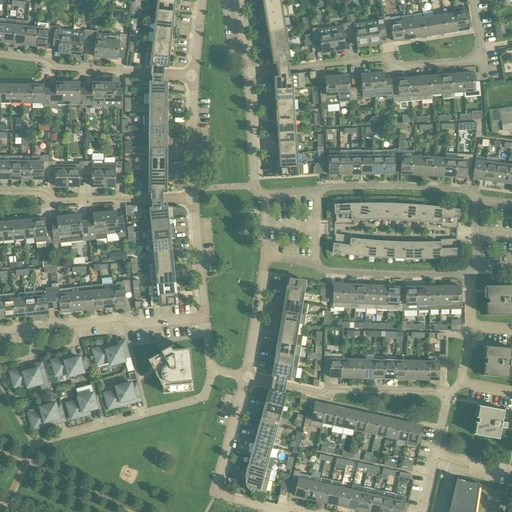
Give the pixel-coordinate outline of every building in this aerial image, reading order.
[(174,2),(158,0),(157,11),(174,13),(174,6),(173,6),(174,2)] [(280,0),(264,0),(265,2),(264,2),(265,9),(281,6),(280,0)] [(282,7),(281,6),(265,9),(266,15),(267,15),(268,19),(283,17),(288,16),(286,6),(282,7)] [(469,28),(467,22),(470,21),(469,12),(466,12),(465,7),(454,9),(455,14),(458,31),(469,29),(469,28)] [(174,13),(157,11),(156,22),(171,23),(172,19),(173,19),(174,13)] [(455,14),(444,16),(447,33),(458,31),(455,14)] [(354,25),(354,23),(355,23),(353,15),(346,16),(348,23),(350,36),(356,35),(358,46),(357,46),(357,47),(369,45),(366,23),(354,25)] [(401,17),(402,23),(404,39),(415,38),(413,21),(412,15),(401,17)] [(447,33),(444,16),(434,18),(436,34),(447,33)] [(283,17),(268,19),(268,24),(267,24),(268,30),(285,28),(283,17)] [(390,17),(383,18),(385,30),(391,29),(393,41),(404,39),(402,23),(401,17),(390,19),(390,17)] [(377,22),(366,23),(369,45),(382,43),(382,42),(381,43),(380,36),(386,35),(385,30),(383,18),(377,19),(377,22)] [(434,18),(423,19),(426,36),(436,34),(434,18)] [(426,36),(423,19),(413,21),(415,38),(426,36)] [(17,21),(6,20),(3,42),(14,43),(16,26),(17,21)] [(171,23),(156,22),(155,32),(171,34),(172,27),(171,27),(171,23)] [(38,23),(37,29),(35,46),(47,47),(47,46),(47,39),(54,39),(55,27),(49,26),(49,24),(38,23)] [(350,36),(348,23),(341,24),(342,27),(330,29),(334,51),(346,49),(346,48),(345,48),(343,37),(350,36)] [(16,26),(14,43),(25,44),(27,28),(16,26)] [(55,27),(54,39),(53,45),(59,45),(59,52),(58,52),(70,54),(73,32),(61,31),(62,28),(55,27)] [(37,29),(27,28),(25,44),(35,46),(37,29)] [(285,28),(268,30),(269,37),(270,36),(271,41),(287,38),(285,28)] [(334,51),(330,29),(319,31),(318,28),(312,29),(314,41),(320,40),(322,52),(322,53),(334,51)] [(73,32),(70,54),(83,55),(83,54),(82,54),(83,43),(89,43),(91,31),(84,30),(84,33),(73,32)] [(91,31),(89,43),(96,44),(94,56),(106,58),(108,36),(97,35),(97,32),(91,31)] [(155,32),(154,43),(169,45),(170,40),(171,41),(171,34),(155,32)] [(120,37),(108,36),(106,58),(118,59),(118,58),(119,47),(125,47),(127,35),(120,34),(120,37)] [(287,38),(271,41),(272,45),(271,45),(272,51),(288,49),(287,38)] [(154,43),(152,54),(169,55),(170,49),(169,49),(169,45),(154,43)] [(288,49),(272,51),(273,58),(274,58),(274,60),(274,63),(278,62),(279,70),(288,69),(287,60),(290,60),(288,49)] [(169,55),(152,54),(151,65),(154,65),(153,74),(165,75),(166,67),(167,67),(168,64),(167,64),(167,62),(168,62),(169,55)] [(279,70),(280,78),(276,78),(276,81),(277,83),(276,83),(276,89),(293,89),(292,77),(289,78),(288,69),(279,70)] [(391,79),(385,80),(385,74),(385,73),(373,74),(375,96),(386,95),(386,98),(393,98),(392,85),(391,79)] [(153,74),(153,82),(153,83),(150,83),(150,94),(167,94),(167,87),(166,87),(166,85),(166,82),(165,82),(165,75),(153,74)] [(362,88),(356,88),(357,101),(363,100),(363,97),(375,96),(373,74),(361,75),(361,76),(362,88)] [(474,74),(463,75),(464,91),(465,98),(480,96),(479,82),(474,83),(474,74),(475,74),(474,74)] [(464,91),(463,75),(452,76),(453,92),(464,91)] [(357,101),(356,88),(350,88),(349,77),(350,77),(350,76),(337,77),(339,103),(352,102),(352,101),(357,101)] [(443,93),(441,76),(430,77),(432,94),(443,93)] [(453,92),(452,76),(441,76),(443,93),(443,99),(454,98),(453,92)] [(339,103),(337,77),(325,78),(325,79),(326,90),(320,91),(321,109),(328,108),(328,105),(339,105),(339,103)] [(430,77),(420,78),(421,101),(432,100),(432,94),(430,77)] [(420,78),(409,79),(411,102),(421,101),(420,78)] [(396,103),(411,102),(409,79),(397,80),(398,80),(398,85),(392,85),(393,98),(393,103),(396,103)] [(50,90),(50,108),(56,108),(56,105),(68,105),(68,83),(67,83),(67,82),(58,82),(58,83),(56,83),(56,84),(56,90),(50,90)] [(70,83),(68,83),(68,105),(79,105),(79,108),(86,108),(86,90),(80,90),(80,84),(81,84),(81,83),(78,83),(78,82),(70,82),(70,83)] [(92,90),(86,90),(86,113),(90,113),(90,108),(92,108),(92,109),(104,109),(104,105),(104,83),(103,83),(94,83),(92,83),(92,84),(92,90)] [(106,83),(104,83),(104,105),(116,105),(115,108),(122,108),(122,90),(116,90),(116,84),(117,84),(117,83),(114,83),(106,83)] [(11,85),(0,85),(0,102),(11,102),(11,85)] [(22,85),(11,85),(11,102),(22,102),(22,85)] [(33,85),(22,85),(22,102),(33,102),(33,85)] [(33,85),(33,102),(33,109),(44,109),(44,108),(50,108),(50,90),(44,90),(44,86),(45,86),(33,85)] [(293,89),(276,89),(276,96),(277,96),(278,100),(293,99),(293,89)] [(150,94),(150,104),(166,105),(166,100),(167,100),(167,94),(150,94)] [(497,98),(486,99),(488,124),(495,124),(496,133),(507,132),(505,107),(498,108),(497,98)] [(293,99),(278,100),(278,104),(277,104),(277,111),(294,110),(293,99)] [(166,105),(150,104),(150,115),(167,115),(167,109),(166,109),(166,105)] [(294,121),(294,110),(277,111),(278,118),(279,118),(279,122),(294,121)] [(150,115),(150,116),(144,116),(144,126),(150,126),(166,126),(166,122),(167,122),(167,115),(150,115)] [(294,121),(279,122),(279,126),(278,126),(278,133),(295,132),(294,121)] [(478,123),(458,124),(459,131),(476,130),(478,123)] [(150,126),(150,137),(167,137),(167,130),(166,130),(166,126),(150,126)] [(295,132),(278,133),(279,139),(280,139),(280,143),(296,142),(295,132)] [(167,137),(150,137),(150,148),(165,148),(165,144),(167,144),(167,137)] [(296,142),(280,143),(280,148),(279,148),(280,154),(296,153),(296,142)] [(402,161),(401,173),(400,173),(412,174),(413,157),(414,152),(405,151),(406,142),(399,142),(398,161),(402,161)] [(165,148),(150,148),(150,158),(166,159),(166,152),(165,152),(165,148)] [(329,155),(329,157),(329,173),(328,173),(328,174),(340,174),(340,151),(329,151),(329,155)] [(351,151),(340,151),(340,174),(351,174),(351,151)] [(362,151),(351,151),(351,174),(362,174),(362,157),(362,151)] [(372,151),(362,151),(362,157),(362,174),(373,174),(372,157),(372,151)] [(296,153),(280,154),(280,161),(281,161),(281,165),(297,164),(297,163),(296,153)] [(456,160),(457,154),(446,154),(446,160),(444,176),(455,177),(456,160)] [(457,160),(456,160),(455,177),(467,178),(467,177),(466,177),(467,168),(472,168),(473,156),(457,154),(457,160)] [(0,155),(0,178),(11,179),(11,162),(11,156),(0,155)] [(50,174),(50,161),(50,155),(43,155),(43,156),(32,156),(32,179),(44,179),(44,178),(43,178),(43,174),(50,174)] [(21,156),(11,156),(11,162),(11,179),(21,179),(21,156)] [(32,156),(21,156),(21,179),(32,179),(32,156)] [(383,157),(383,173),(395,173),(394,156),(383,157)] [(383,173),(383,157),(372,157),(373,174),(383,173)] [(424,158),(413,157),(412,174),(423,175),(424,158)] [(484,180),(495,181),(497,164),(498,158),(487,157),(486,163),(484,180)] [(150,158),(150,169),(165,169),(165,165),(166,165),(166,159),(150,158)] [(424,158),(423,175),(434,176),(435,159),(424,158)] [(435,159),(434,176),(444,176),(446,160),(435,159)] [(50,161),(50,174),(56,174),(56,186),(55,186),(58,186),(58,187),(66,187),(66,186),(68,186),(68,164),(56,164),(56,161),(50,161)] [(68,164),(68,186),(69,186),(69,187),(77,187),(77,186),(80,186),(79,186),(79,174),(86,174),(86,161),(79,161),(79,165),(68,164)] [(102,187),(104,187),(104,165),(104,161),(92,161),(92,162),(86,161),(86,174),(92,174),(92,186),(91,186),(94,186),(94,187),(102,187)] [(115,165),(104,165),(104,187),(105,187),(113,187),(116,187),(116,186),(115,186),(115,174),(122,174),(122,162),(115,162),(115,165)] [(484,180),(486,163),(475,162),(473,178),(472,178),(484,180)] [(297,164),(281,165),(281,168),(281,176),(290,176),(304,175),(303,163),(297,163),(297,164)] [(508,166),(497,164),(495,181),(506,183),(508,166)] [(150,169),(150,180),(166,180),(166,174),(165,174),(165,169),(150,169)] [(166,180),(150,180),(150,191),(152,191),(153,200),(165,199),(164,192),(166,192),(166,189),(165,189),(165,187),(166,187),(166,180)] [(143,210),(145,221),(152,220),(168,218),(167,212),(166,212),(166,210),(167,210),(167,207),(165,207),(165,199),(153,200),(153,209),(143,210)] [(352,213),(351,203),(351,204),(334,205),(335,214),(336,214),(341,214),(352,213)] [(361,220),(360,204),(351,204),(351,203),(352,213),(352,218),(352,221),(361,220)] [(369,220),(369,203),(360,204),(361,220),(369,220)] [(370,203),(369,203),(369,220),(379,220),(379,203),(370,203)] [(379,203),(379,220),(388,220),(388,203),(388,204),(379,203)] [(388,203),(388,220),(397,221),(397,204),(388,204),(388,203)] [(406,204),(397,204),(397,221),(406,221),(407,204),(406,204)] [(407,204),(406,221),(414,222),(416,205),(407,204)] [(425,206),(416,205),(414,222),(423,223),(425,205),(425,206)] [(425,205),(423,223),(432,223),(434,207),(425,206),(425,205)] [(443,208),(434,207),(432,223),(441,224),(441,222),(442,217),(443,207),(443,208)] [(444,207),(443,207),(442,217),(453,219),(458,219),(459,219),(460,210),(444,208),(444,207)] [(123,217),(117,217),(117,212),(115,212),(114,211),(106,212),(106,213),(105,213),(107,235),(118,234),(119,237),(125,236),(123,217)] [(94,220),(87,220),(88,227),(89,240),(107,238),(107,235),(105,213),(103,213),(103,212),(95,213),(95,214),(92,214),(92,215),(93,215),(94,220)] [(352,221),(352,218),(341,219),(341,214),(336,214),(336,216),(335,224),(352,223),(352,221)] [(70,216),(69,216),(71,238),(71,241),(89,240),(88,227),(87,220),(81,221),(81,216),(81,215),(79,216),(79,215),(70,216)] [(51,223),(52,231),(54,243),(71,241),(71,238),(69,216),(67,217),(67,216),(59,217),(57,218),(58,222),(51,223)] [(168,218),(152,220),(153,231),(168,229),(168,225),(169,225),(168,218)] [(45,219),(34,220),(35,237),(36,237),(36,243),(47,242),(47,244),(54,243),(52,231),(46,231),(45,220),(46,219),(45,219)] [(441,227),(457,229),(458,221),(458,219),(453,219),(452,223),(441,222),(441,224),(441,227)] [(34,220),(23,221),(24,238),(35,237),(34,220)] [(24,238),(23,221),(12,222),(14,239),(24,238)] [(14,239),(12,222),(2,223),(3,240),(14,239)] [(153,231),(147,232),(148,242),(170,240),(170,233),(169,233),(168,229),(153,231)] [(350,246),(351,238),(352,236),(335,234),(335,241),(335,243),(350,246)] [(351,238),(350,246),(349,256),(349,255),(358,256),(360,239),(351,238)] [(441,249),(456,248),(457,246),(457,238),(440,239),(440,242),(441,249)] [(360,239),(358,256),(367,257),(367,258),(369,240),(360,239)] [(171,246),(170,240),(148,242),(149,253),(155,252),(170,251),(170,246),(171,246)] [(378,241),(369,240),(367,258),(368,258),(368,257),(376,258),(378,241)] [(387,241),(378,241),(376,258),(385,258),(385,259),(386,259),(387,241)] [(396,242),(387,241),(386,259),(386,258),(395,259),(396,242)] [(405,242),(396,242),(395,259),(404,259),(404,260),(405,242)] [(414,242),(405,242),(404,260),(405,260),(405,259),(414,259),(414,242)] [(423,242),(414,242),(414,259),(422,259),(422,260),(423,260),(423,242)] [(432,259),(432,242),(423,242),(423,260),(423,259),(432,259)] [(440,242),(432,242),(432,259),(441,259),(441,260),(441,259),(441,249),(440,242)] [(350,246),(335,243),(334,243),(332,253),(349,255),(348,256),(349,256),(350,246)] [(457,248),(456,248),(441,249),(441,259),(442,259),(458,258),(457,248)] [(171,255),(170,251),(155,252),(156,263),(172,261),(172,255),(171,255)] [(156,263),(150,264),(151,274),(172,272),(172,268),(173,268),(172,261),(156,263)] [(173,276),(172,272),(151,274),(152,285),(174,283),(174,276),(173,276)] [(288,290),(304,292),(306,281),(298,280),(290,278),(288,286),(289,286),(288,290)] [(115,289),(113,290),(115,306),(126,305),(125,293),(131,292),(130,280),(123,280),(122,282),(117,283),(114,286),(115,289)] [(175,289),(174,283),(152,285),(153,296),(174,294),(174,289),(175,289)] [(59,289),(58,287),(58,284),(52,285),(52,288),(54,308),(60,307),(61,311),(60,311),(60,312),(72,311),(70,288),(59,289)] [(115,306),(113,290),(112,284),(102,285),(104,307),(115,306)] [(104,307),(102,285),(91,286),(92,292),(93,308),(104,307)] [(334,285),(333,302),(333,308),(344,308),(345,285),(333,285),(334,285)] [(345,285),(344,308),(355,309),(356,286),(345,285)] [(511,285),(486,286),(486,287),(489,287),(489,298),(486,298),(486,299),(489,299),(489,303),(486,303),(486,304),(489,304),(490,315),(486,315),(486,316),(511,314),(511,285)] [(367,286),(356,286),(355,309),(366,309),(367,286)] [(367,286),(366,309),(376,310),(377,287),(367,286)] [(82,310),(81,293),(80,287),(70,288),(72,311),(82,310)] [(388,287),(377,287),(376,310),(387,310),(388,287)] [(388,287),(387,310),(402,311),(403,305),(399,305),(399,289),(400,289),(400,288),(388,287)] [(440,310),(439,287),(428,288),(429,304),(429,310),(440,310)] [(450,310),(450,287),(439,287),(440,310),(450,310)] [(461,310),(461,304),(461,287),(450,287),(450,310),(461,310)] [(46,290),(35,291),(37,314),(49,313),(49,312),(48,312),(48,308),(54,308),(52,288),(46,288),(46,290)] [(418,305),(417,288),(406,288),(406,289),(407,305),(418,305)] [(418,305),(418,311),(429,310),(429,304),(428,288),(417,288),(418,305)] [(287,294),(286,300),(302,303),(304,292),(288,290),(288,294),(287,294)] [(37,314),(35,291),(24,292),(26,315),(37,314)] [(24,292),(19,293),(17,295),(17,298),(14,298),(16,316),(26,315),(24,292)] [(93,308),(92,292),(81,293),(82,310),(93,308)] [(14,298),(13,293),(3,294),(5,317),(16,316),(14,298)] [(175,297),(174,294),(153,296),(154,307),(160,306),(168,306),(176,305),(175,297)] [(285,307),(285,311),(306,314),(308,304),(302,303),(286,300),(284,307),(285,307)] [(403,310),(404,320),(414,319),(414,310),(403,310)] [(282,321),(298,324),(304,325),(306,314),(285,311),(284,315),(283,315),(282,321)] [(298,324),(282,321),(281,328),(282,328),(281,332),(297,335),(298,324)] [(279,336),(278,343),(301,346),(303,336),(297,335),(281,332),(280,336),(279,336)] [(301,346),(278,343),(277,349),(278,349),(278,353),(293,356),(299,357),(301,346)] [(129,357),(128,352),(123,353),(121,346),(110,349),(110,346),(93,350),(97,365),(109,362),(110,365),(125,361),(124,358),(129,357)] [(485,346),(485,347),(488,347),(487,358),(484,358),(484,359),(487,359),(487,363),(484,363),(487,364),(486,375),(483,375),(509,378),(510,369),(510,366),(511,366),(511,348),(485,346)] [(161,351),(162,353),(149,360),(163,386),(192,383),(189,350),(172,351),(173,353),(170,354),(167,349),(169,348),(169,347),(161,351)] [(330,375),(330,376),(329,376),(329,377),(341,377),(342,355),(331,354),(331,352),(324,352),(324,374),(330,375)] [(276,357),(275,364),(291,367),(293,356),(278,353),(277,358),(276,357)] [(428,362),(428,379),(439,379),(439,367),(445,367),(446,355),(439,354),(439,356),(428,356),(428,362)] [(342,355),(341,377),(352,377),(352,360),(342,360),(342,355)] [(85,358),(80,360),(80,357),(69,360),(68,357),(52,361),(56,376),(68,373),(69,376),(84,372),(83,371),(88,369),(85,358)] [(374,361),(373,378),(384,378),(385,358),(374,357),(374,361)] [(385,358),(384,378),(395,378),(396,358),(385,358)] [(396,358),(395,378),(406,379),(406,362),(396,361),(396,358)] [(352,360),(352,377),(363,377),(363,361),(352,360)] [(363,361),(363,377),(373,378),(374,361),(363,361)] [(417,362),(406,362),(406,379),(417,379),(417,362)] [(417,362),(417,379),(428,379),(428,362),(417,362)] [(273,375),(275,375),(273,383),(285,386),(287,377),(295,379),(297,368),(291,367),(275,364),(274,370),(275,371),(274,373),(274,372),(273,375)] [(27,384),(28,387),(41,384),(43,390),(49,388),(44,367),(28,371),(27,368),(10,372),(14,387),(27,384)] [(105,394),(109,409),(125,404),(124,401),(135,398),(131,383),(116,387),(117,391),(105,394)] [(273,383),(272,391),(270,390),(269,393),(270,393),(269,395),(267,401),(283,406),(286,395),(283,394),(285,386),(273,383)] [(97,408),(93,393),(78,397),(79,401),(67,404),(71,419),(87,415),(86,411),(97,408)] [(266,408),(265,412),(280,416),(283,406),(267,401),(265,408),(266,408)] [(322,422),(326,406),(314,403),(314,404),(315,404),(313,415),(306,414),(304,426),(310,428),(310,426),(321,428),(322,422)] [(64,416),(61,405),(56,407),(55,404),(40,408),(41,411),(29,414),(30,417),(29,417),(31,427),(32,427),(33,429),(50,425),(49,421),(59,418),(59,417),(64,416)] [(507,429),(508,423),(507,422),(508,411),(505,410),(479,405),(478,406),(482,407),(480,418),(476,417),(476,418),(479,418),(479,422),(476,422),(475,422),(479,423),(477,434),(473,434),(499,439),(501,430),(501,428),(507,429)] [(326,406),(322,422),(333,424),(337,408),(326,406)] [(337,408),(333,424),(344,427),(347,410),(337,408)] [(358,413),(347,410),(344,427),(354,429),(358,413)] [(280,416),(265,412),(264,416),(263,416),(261,422),(277,427),(280,416)] [(358,413),(354,429),(365,431),(368,415),(358,413)] [(368,415),(365,431),(375,434),(379,417),(368,415)] [(389,419),(379,417),(375,434),(386,436),(389,419)] [(389,419),(386,436),(396,438),(400,422),(389,419)] [(277,427),(261,422),(259,428),(260,429),(259,433),(274,437),(280,438),(283,428),(277,427)] [(410,424),(400,422),(396,438),(407,441),(410,424)] [(407,441),(406,445),(417,447),(421,427),(422,427),(410,424),(407,441)] [(257,437),(255,443),(271,447),(274,437),(259,433),(258,437),(257,437)] [(271,447),(255,443),(254,449),(255,450),(253,454),(269,458),(271,447)] [(269,458),(253,454),(252,458),(251,457),(250,464),(266,468),(269,458)] [(401,469),(412,471),(413,465),(402,463),(401,469)] [(266,468),(250,464),(248,470),(249,470),(248,474),(269,480),(271,470),(266,469),(266,468)] [(306,498),(309,481),(299,479),(301,471),(294,470),(291,482),(298,483),(295,495),(294,495),(306,498)] [(411,474),(400,472),(399,478),(410,480),(411,474)] [(285,473),(283,479),(282,484),(288,485),(288,481),(290,474),(285,473)] [(269,480),(248,474),(247,477),(246,477),(246,479),(246,480),(245,481),(245,482),(246,483),(246,484),(246,485),(246,486),(247,487),(248,489),(249,490),(250,491),(251,491),(253,492),(254,492),(265,495),(269,480)] [(311,476),(309,481),(306,498),(316,500),(321,478),(311,476)] [(475,511),(480,484),(465,482),(465,481),(457,478),(458,477),(457,477),(448,511),(475,511)] [(316,500),(327,502),(332,480),(321,478),(316,500)] [(338,505),(341,488),(342,482),(332,480),(327,502),(338,505)] [(288,485),(282,484),(279,495),(285,496),(288,485)] [(363,487),(362,493),(359,509),(369,511),(374,489),(363,487)] [(352,491),(341,488),(338,505),(348,507),(352,491)] [(380,511),(385,492),(374,489),(369,511),(370,511),(380,511)] [(352,491),(348,507),(359,509),(362,493),(352,491)] [(385,492),(380,511),(391,511),(395,494),(385,492)] [(402,511),(406,496),(395,494),(391,511),(402,511)]
